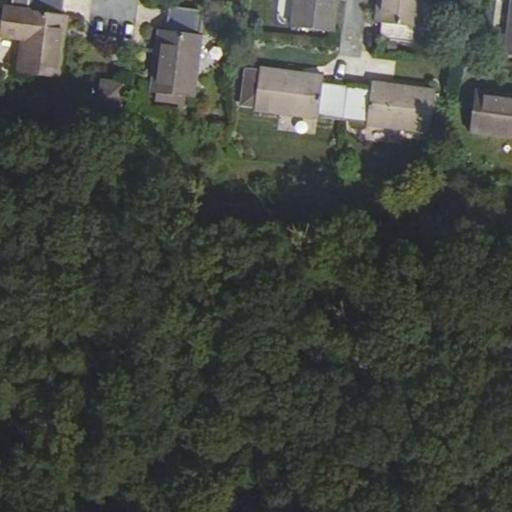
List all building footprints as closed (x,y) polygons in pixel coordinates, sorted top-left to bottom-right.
[(12,77),(55,82),(62,21),(55,20),(57,0),(25,0),(24,15),(0,11),(0,40),(16,42),(12,77)] [(332,36),(336,0),(295,0),(291,31),(332,36)] [(378,0),(376,25),(383,26),(381,42),(412,46),(414,30),(418,31),(421,0),(378,0)] [(198,39),(201,14),(173,11),(170,36),(162,34),(154,97),(194,102),(201,39),(198,39)] [(257,117),(317,124),(318,121),(367,126),(366,131),(428,139),(434,93),(372,85),(371,93),(322,87),(323,79),(262,72),(262,75),(248,74),(244,112),(258,113),(257,117)] [(104,108),(122,110),(125,89),(106,87),(104,108)] [(511,100),(478,96),(472,139),(511,143),(511,100)]
